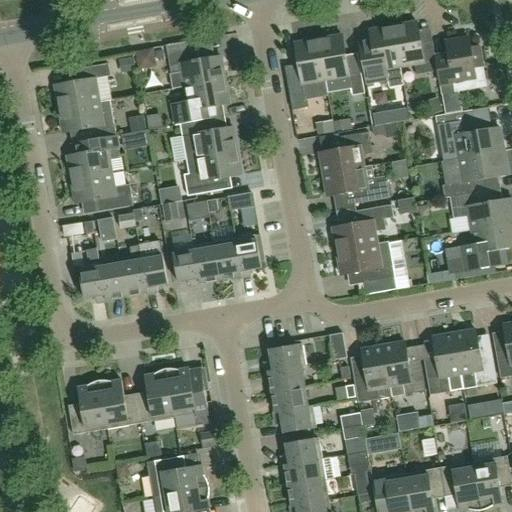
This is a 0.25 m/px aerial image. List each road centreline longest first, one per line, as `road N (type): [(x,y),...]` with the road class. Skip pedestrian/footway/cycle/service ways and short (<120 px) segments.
road 1 (residential): [(11,35),(68,334),(83,340),(224,318)]
road 2 (residential): [(257,0),(307,304)]
road 3 (residential): [(307,304),(347,319),(511,289)]
road 4 (tertiary): [(11,35),(208,0)]
road 5 (residential): [(260,511),(224,318)]
